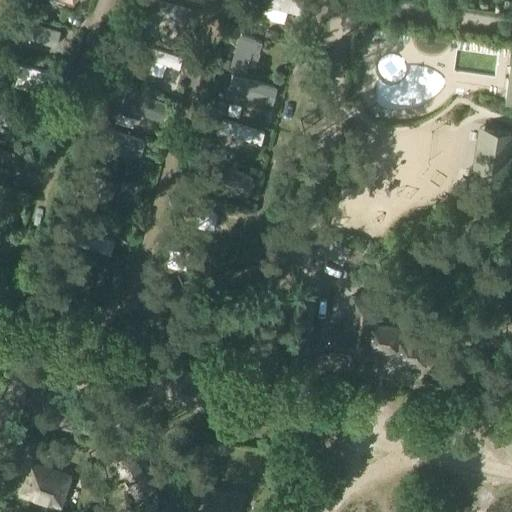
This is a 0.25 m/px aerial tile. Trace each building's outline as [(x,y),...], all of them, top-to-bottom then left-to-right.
[(157,0),(152,0),(149,11),(187,22),(190,9),(157,0)] [(301,0),(265,0),(261,14),(284,21),(287,11),(299,15),(304,1),(301,0)] [(20,18),(16,34),(56,46),(61,30),(20,18)] [(241,33),(231,64),(246,69),(256,38),(241,33)] [(146,58),(142,69),(162,75),(166,64),(180,69),(183,57),(150,46),(146,58)] [(511,61),(506,61),(500,102),(504,103),(511,103),(511,61)] [(15,63),(12,74),(45,84),(48,72),(15,63)] [(232,74),(228,89),(269,101),(273,86),(232,74)] [(127,89),(122,106),(160,119),(166,102),(127,89)] [(0,99),(0,118),(41,133),(47,116),(0,99)] [(221,119),(218,131),(261,144),(264,132),(221,119)] [(475,125),(468,169),(505,175),(511,131),(475,125)] [(105,129),(99,147),(138,158),(144,140),(105,129)] [(0,147),(0,163),(26,171),(30,156),(0,147)] [(210,161),(204,175),(246,191),(251,176),(210,161)] [(85,164),(79,194),(99,198),(105,168),(85,164)] [(190,207),(208,208),(208,191),(190,190),(190,207)] [(0,203),(0,218),(9,221),(12,206),(0,203)] [(85,231),(80,245),(110,255),(115,241),(85,231)] [(349,249),(319,232),(311,247),(340,264),(349,249)] [(326,326),(323,350),(364,356),(365,347),(393,351),(391,360),(420,364),(423,345),(424,341),(396,337),(398,328),(369,323),(372,298),(349,295),(344,329),(326,326)] [(170,364),(162,393),(199,403),(207,374),(170,364)] [(80,412),(31,405),(28,425),(77,432),(80,412)] [(154,496),(131,453),(113,463),(136,506),(154,496)] [(23,461),(13,493),(56,508),(68,472),(27,458),(23,461)] [(198,485),(190,511),(229,511),(235,495),(198,485)]
